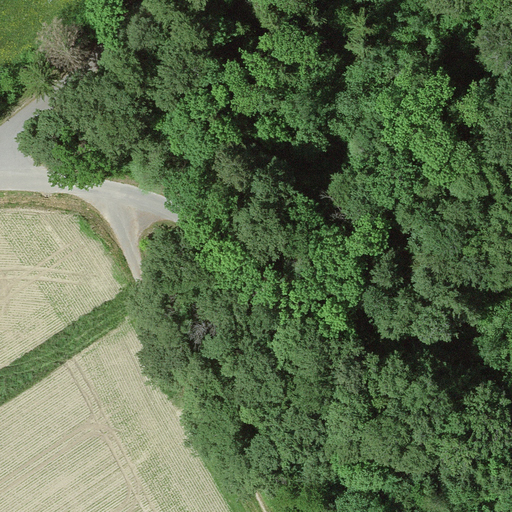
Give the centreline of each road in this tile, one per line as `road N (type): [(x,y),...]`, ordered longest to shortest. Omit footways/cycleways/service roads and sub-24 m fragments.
road 1 (unclassified): [(0,182),(62,183),(160,203),(213,239),(254,285),(313,381),(354,421),(440,438),(511,413)]
road 2 (track): [(106,190),(200,409),(262,511)]
road 3 (unclassified): [(134,0),(86,69),(0,136)]
